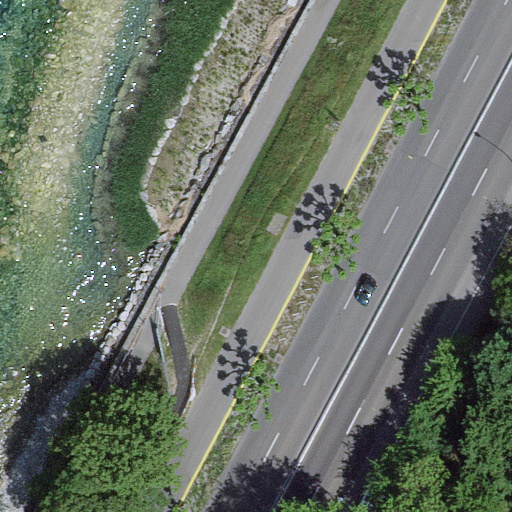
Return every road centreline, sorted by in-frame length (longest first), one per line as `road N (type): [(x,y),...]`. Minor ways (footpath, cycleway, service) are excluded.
road 1 (primary): [(508,0),(238,511)]
road 2 (primary): [(312,511),(511,135)]
